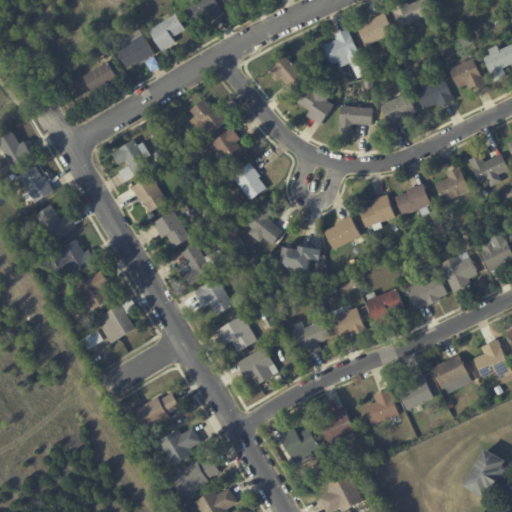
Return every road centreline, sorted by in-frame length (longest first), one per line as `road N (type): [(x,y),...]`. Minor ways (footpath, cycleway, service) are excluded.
road 1 (residential): [(43,111),(282,511)]
road 2 (residential): [(217,54),(279,136),(348,166),(417,151),(511,103)]
road 3 (residential): [(64,145),(217,54),(334,0)]
road 4 (residential): [(238,432),(334,372),(394,353),(511,295)]
